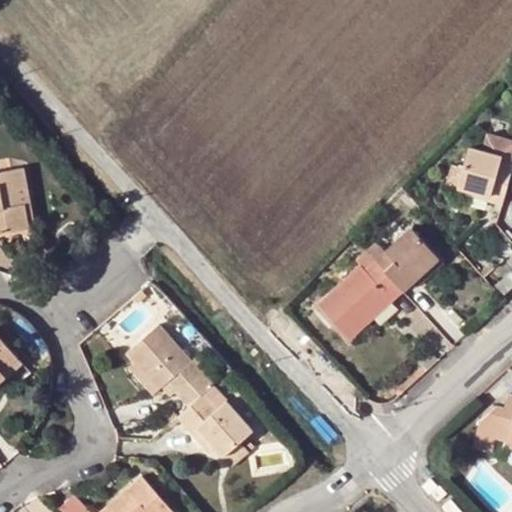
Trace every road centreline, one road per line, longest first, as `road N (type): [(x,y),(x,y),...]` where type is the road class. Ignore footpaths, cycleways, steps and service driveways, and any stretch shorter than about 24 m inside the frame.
road 1 (unclassified): [(380,451),(157,218)]
road 2 (residential): [(59,309),(97,438),(83,458),(0,495)]
road 3 (unclassified): [(157,218),(0,43)]
road 4 (residential): [(380,451),(511,336)]
road 5 (residential): [(157,218),(59,309)]
